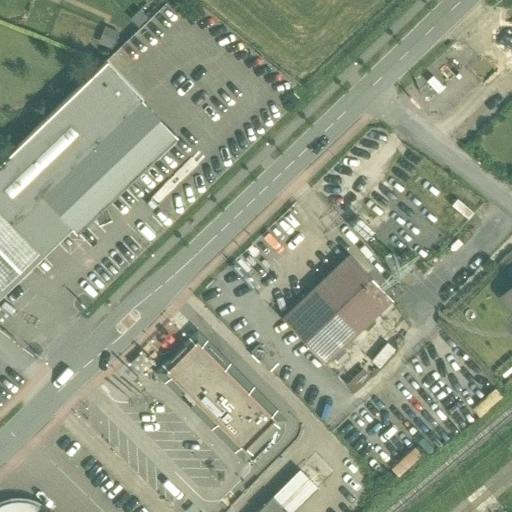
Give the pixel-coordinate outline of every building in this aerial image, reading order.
[(106,60),(0,161),(0,296),(71,228),(76,233),(176,137),(141,100),(142,98),(106,60)] [(350,256),(283,319),(324,363),(391,300),(350,256)] [(511,288),(503,297),(511,306),(511,288)] [(234,372),(227,365),(225,367),(197,339),(163,372),(244,453),(264,433),(277,420),(277,419),(260,402),(262,400),(255,393),(253,395),(232,374),(234,372)] [(277,420),(264,433),(275,443),(280,438),(282,436),(283,433),(284,431),(284,429),(284,427),(284,424),(284,422),(283,420),(281,417),(280,416),(277,419),(277,420)] [(291,511),(316,487),(300,471),(258,511),(291,511)] [(27,502),(18,501),(11,502),(3,504),(0,505),(0,511),(46,511),(41,508),(34,504),(27,502)]
